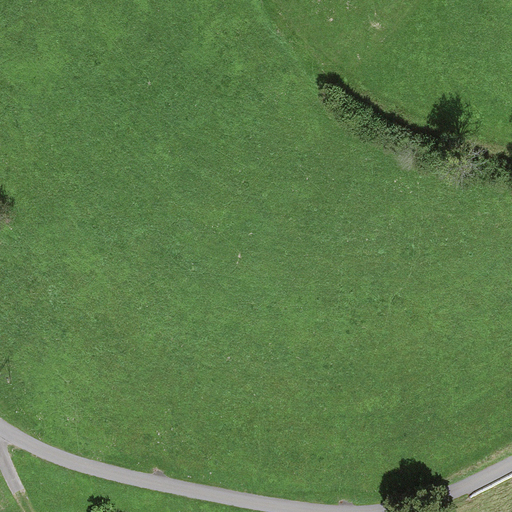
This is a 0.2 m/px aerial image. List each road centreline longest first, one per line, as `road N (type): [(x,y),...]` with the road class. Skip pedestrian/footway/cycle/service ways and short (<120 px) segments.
road 1 (residential): [(328,511),(102,471),(0,428)]
road 2 (residential): [(511,462),(425,502),(371,511)]
